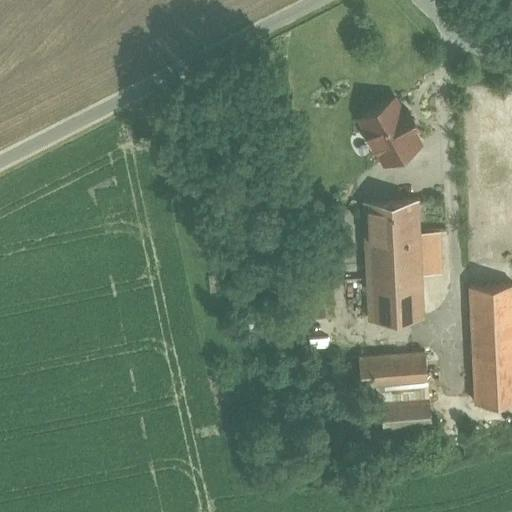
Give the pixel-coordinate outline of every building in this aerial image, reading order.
[(394,97),(360,116),(367,128),(366,129),(367,130),(368,130),(377,147),(376,147),(377,149),(378,148),(385,161),(419,142),(412,129),(417,126),(407,107),(401,110),(394,97)] [(418,198),(363,200),(363,202),(364,202),(369,317),(423,315),(418,199),(419,199),(418,198)] [(511,282),(470,285),(475,402),(511,399),(511,282)] [(425,351),(360,356),(363,386),(427,381),(425,351)] [(430,394),(380,396),(381,431),(431,430),(430,394)]
